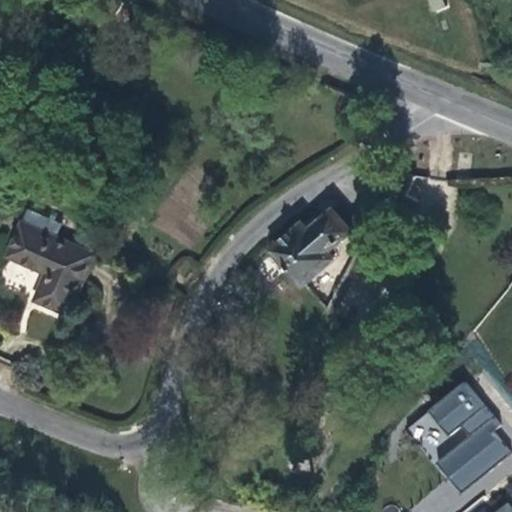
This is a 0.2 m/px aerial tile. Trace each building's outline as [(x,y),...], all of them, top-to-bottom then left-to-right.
[(448,0),(419,0),(435,40),(460,31),(448,0)] [(415,185),(400,175),(386,200),(404,210),(403,214),(411,218),(417,204),(408,199),(415,185)] [(404,210),(386,200),(377,219),(393,228),(400,212),(403,214),(404,210)] [(328,252),(353,231),(354,230),(335,208),(320,220),(317,216),(306,226),(303,223),(273,249),(303,285),(334,259),(328,252)] [(25,217),(20,231),(37,237),(42,223),(25,217)] [(37,237),(20,231),(12,253),(53,268),(43,295),(77,307),(99,245),(42,223),(37,237)] [(328,313),(335,317),(361,265),(355,261),(328,313)] [(493,430),(502,423),(465,379),(406,429),(460,493),(511,451),(493,430)] [(511,511),(511,507),(509,503),(497,511),(511,511)]
